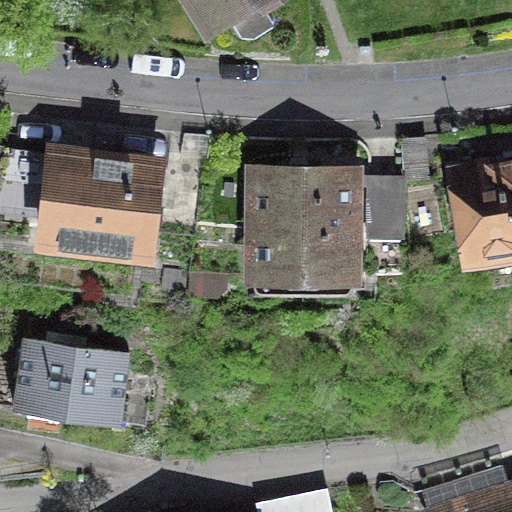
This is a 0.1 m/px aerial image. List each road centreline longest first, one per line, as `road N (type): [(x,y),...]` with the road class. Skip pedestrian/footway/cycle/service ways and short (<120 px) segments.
road 1 (residential): [(0,506),(236,480),(473,439),(511,425)]
road 2 (residential): [(0,64),(285,95),(415,95),(511,81)]
